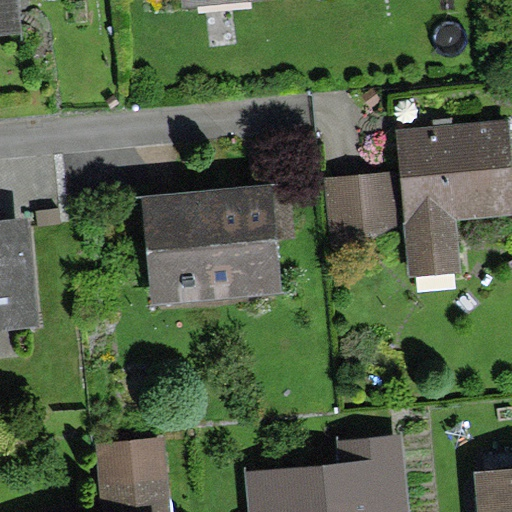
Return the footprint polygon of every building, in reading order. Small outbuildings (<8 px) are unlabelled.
[(457,272),(452,214),(511,208),(511,175),(507,126),(397,136),(413,277),(457,272)] [(388,176),(328,183),(333,228),(393,221),(388,176)] [(244,266),(272,264),(270,241),(292,239),(289,203),(276,204),(275,188),(249,190),(249,196),(147,205),(146,196),(87,202),(92,253),(151,247),(154,281),(182,278),(184,293),(245,285),(244,266)] [(0,319),(28,317),(20,226),(0,227),(0,319)] [(371,511),(371,505),(401,502),(395,440),(343,445),(346,474),(257,483),(259,511),(371,511)] [(163,511),(157,452),(102,458),(107,511),(163,511)] [(511,511),(511,476),(484,479),(487,511),(511,511)]
